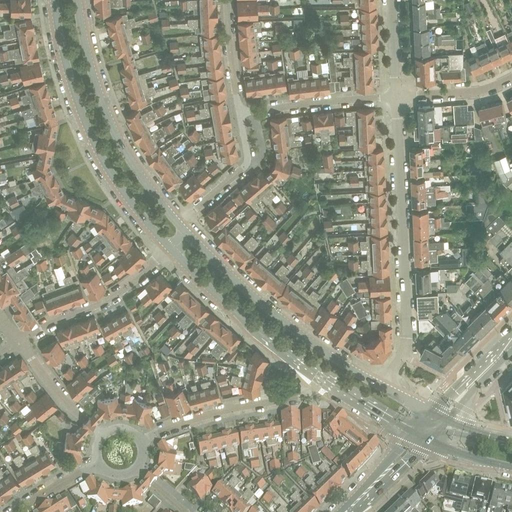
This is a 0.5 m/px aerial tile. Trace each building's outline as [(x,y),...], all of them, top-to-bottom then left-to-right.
[(254,0),(236,1),(237,10),(268,8),(268,4),(257,5),(256,0),(254,0)] [(121,1),(94,3),(95,13),(110,12),(109,6),(121,6),(121,1)] [(414,1),(414,14),(440,12),(440,7),(426,8),(425,1),(414,1)] [(470,1),(464,3),(467,13),(474,11),(470,1)] [(217,12),(217,11),(216,2),(187,4),(187,8),(193,8),(193,13),(199,13),(217,12)] [(30,16),(30,7),(0,6),(0,11),(10,11),(10,16),(30,16)] [(359,18),(361,18),(376,17),(376,7),(357,8),(357,14),(359,14),(359,18)] [(268,13),(268,8),(237,10),(237,19),(257,18),(257,13),(268,13)] [(188,23),(217,21),(217,12),(199,13),(199,18),(188,19),(188,23)] [(441,17),(440,12),(414,14),(415,26),(426,25),(426,18),(441,17)] [(126,13),(121,15),(106,19),(109,28),(135,20),(133,17),(128,18),(126,13)] [(377,27),(376,17),(361,18),(359,18),(359,23),(358,23),(358,28),(362,28),(377,27)] [(3,30),(4,35),(6,34),(33,29),(31,19),(9,23),(10,29),(3,30)] [(109,28),(111,38),(132,31),(130,26),(136,25),(135,20),(109,28)] [(259,20),(252,21),(237,22),(238,32),(261,31),(259,20)] [(195,32),(216,31),(216,22),(217,22),(217,21),(188,23),(188,27),(194,27),(195,32)] [(360,38),(362,38),(377,37),(377,27),(362,28),(358,28),(358,34),(360,34),(360,38)] [(415,28),(415,40),(442,39),(442,34),(436,34),(436,33),(430,34),(430,28),(415,28)] [(33,29),(6,34),(4,35),(5,39),(18,36),(19,41),(35,38),(33,29)] [(111,38),(114,47),(129,42),(141,39),(151,36),(149,32),(133,37),(132,31),(111,38)] [(239,42),(254,41),(259,41),(258,36),(261,35),(261,31),(238,32),(239,42)] [(504,60),(495,38),(492,32),(488,34),(494,47),(488,50),(495,64),(504,60)] [(201,45),(219,43),(218,33),(200,35),(201,45)] [(501,36),(495,38),(504,60),(511,56),(511,50),(505,34),(501,36)] [(377,37),(362,38),(360,38),(360,43),(359,43),(359,48),(378,47),(377,37)] [(8,54),(10,53),(37,49),(35,38),(19,41),(20,47),(7,50),(8,54)] [(415,40),(416,53),(431,52),(436,52),(435,44),(441,44),(441,45),(454,44),(454,39),(449,39),(442,39),(415,40)] [(259,41),(254,41),(239,42),(240,53),(258,51),(258,47),(259,46),(259,41)] [(132,53),(129,42),(114,47),(116,55),(118,56),(121,55),(123,60),(139,56),(138,51),(132,53)] [(475,47),(478,54),(485,68),(495,64),(488,50),(485,42),(475,47)] [(202,55),(205,55),(220,53),(219,43),(201,45),(202,55)] [(463,61),(463,67),(465,68),(466,78),(466,77),(474,73),(485,68),(478,54),(475,47),(475,46),(470,48),(474,57),(463,61)] [(39,58),(37,49),(10,53),(8,54),(9,58),(22,55),(23,61),(39,58)] [(343,61),(370,59),(369,50),(349,51),(349,56),(343,56),(343,61)] [(240,53),(241,63),(261,61),(260,55),(259,55),(258,51),(240,53)] [(206,61),(206,65),(221,63),(220,53),(205,55),(202,55),(198,55),(199,61),(206,61)] [(416,56),(417,69),(463,67),(463,61),(463,54),(416,56)] [(139,58),(134,59),(124,62),(125,68),(121,69),(121,70),(123,78),(138,74),(135,65),(140,63),(139,58)] [(370,69),(370,59),(343,61),(343,65),(350,65),(350,70),(370,69)] [(11,77),(41,70),(39,62),(20,66),(21,71),(10,74),(11,77)] [(315,63),(316,71),(317,76),(318,93),(329,92),(335,91),(333,81),(328,82),(327,73),(321,73),(320,62),(315,63)] [(222,73),(221,63),(206,65),(207,71),(200,71),(200,76),(222,73)] [(463,67),(417,69),(418,82),(436,81),(443,81),(466,80),(466,78),(465,68),(463,67)] [(273,73),(273,74),(275,90),(285,88),(283,69),(277,70),(278,72),(273,73)] [(298,95),(309,94),(307,75),(306,69),(296,70),(296,78),(297,78),(297,80),(298,95)] [(343,76),(344,80),(371,78),(370,69),(350,70),(350,75),(343,76)] [(43,79),(41,70),(11,77),(12,82),(23,79),(24,83),(43,79)] [(123,78),(126,87),(146,81),(144,76),(150,75),(149,70),(138,74),(123,78)] [(275,90),(273,74),(273,73),(269,73),(269,72),(262,73),(265,91),(275,90)] [(265,91),(262,73),(257,73),(258,75),(253,76),(253,77),(255,93),(265,91)] [(307,75),(309,94),(318,93),(317,76),(313,76),(312,74),(307,75)] [(208,83),(209,87),(224,85),(222,75),(201,78),(202,84),(208,83)] [(255,93),(253,77),(253,76),(249,77),(249,75),(242,75),(243,79),(245,94),(255,93)] [(298,95),(297,80),(297,78),(296,78),(292,79),(292,77),(286,77),(288,96),(298,95)] [(344,84),(350,84),(351,89),(356,89),(371,88),(371,78),(344,80),(344,84)] [(126,87),(128,97),(154,89),(153,85),(147,87),(146,81),(126,87)] [(21,96),(22,100),(48,91),(44,82),(24,89),(26,94),(21,96)] [(204,99),(211,98),(225,95),(224,85),(209,87),(202,88),(204,99)] [(128,97),(131,106),(146,102),(151,100),(150,95),(156,93),(154,89),(128,97)] [(36,105),(51,100),(48,91),(22,100),(24,104),(29,102),(30,107),(36,105)] [(199,108),(200,112),(228,107),(227,105),(226,106),(224,98),(204,101),(205,107),(199,108)] [(36,105),(30,107),(32,112),(27,113),(29,118),(33,116),(38,115),(54,109),(51,100),(36,105)] [(502,102),(491,105),(498,130),(502,128),(503,128),(502,123),(507,122),(502,102)] [(155,112),(164,107),(162,103),(153,108),(155,112)] [(475,123),(474,110),(468,110),(468,104),(461,104),(461,112),(459,115),(460,124),(468,124),(475,123)] [(186,115),(195,114),(194,109),(191,109),(190,105),(185,106),(186,115)] [(420,127),(443,125),(442,105),(434,106),(419,107),(419,115),(420,126),(420,127)] [(492,131),(498,130),(491,105),(479,108),(483,123),(489,122),(492,131)] [(166,111),(164,107),(155,112),(157,116),(166,111)] [(228,107),(200,112),(200,116),(211,114),(212,119),(229,116),(228,107)] [(346,115),(346,119),(373,118),(372,108),(357,109),(357,110),(352,110),(352,115),(346,115)] [(44,127),(50,128),(49,129),(50,129),(50,130),(56,132),(56,129),(57,123),(56,118),(57,118),(54,109),(38,115),(33,116),(36,125),(45,121),(45,123),(44,127)] [(138,109),(125,116),(130,125),(153,113),(152,109),(141,114),(138,109)] [(332,111),(321,113),(325,140),(329,139),(329,134),(334,133),(332,111)] [(130,125),(134,134),(148,127),(145,122),(155,117),(153,113),(130,125)] [(326,146),(325,140),(321,113),(312,114),(315,135),(320,135),(321,146),(326,146)] [(202,127),(203,131),(231,125),(229,116),(212,119),(213,124),(202,127)] [(270,119),(271,128),(298,124),(310,123),(310,119),(292,121),(291,116),(286,117),(270,119)] [(352,123),(353,128),(373,127),(373,118),(346,119),(346,124),(352,123)] [(345,124),(345,119),(335,120),(336,130),(345,129),(344,124),(345,124)] [(163,126),(164,130),(173,125),(171,122),(163,126)] [(271,128),(272,138),(294,135),(293,130),(310,127),(310,123),(298,124),(271,128)] [(421,139),(424,139),(444,138),(444,142),(469,140),(468,124),(460,124),(455,124),(443,125),(420,127),(421,139)] [(173,125),(164,130),(166,134),(175,129),(173,125)] [(231,127),(231,125),(203,131),(204,135),(215,133),(216,139),(231,136),(230,127),(231,127)] [(474,126),(475,140),(485,140),(481,128),(474,126)] [(44,127),(44,129),(43,133),(35,132),(33,141),(54,145),(56,139),(54,139),(56,132),(50,130),(50,129),(49,129),(50,128),(44,127)] [(138,143),(139,143),(162,131),(161,127),(150,132),(148,127),(134,134),(138,143)] [(346,134),(347,138),(374,137),(373,127),(353,128),(353,134),(346,134)] [(195,129),(191,132),(197,138),(201,135),(195,129)] [(139,143),(144,152),(157,145),(155,140),(164,135),(162,131),(139,143)] [(197,138),(191,132),(188,135),(193,142),(197,138)] [(274,147),(285,146),(290,145),(301,144),(300,139),(294,140),(294,135),(272,138),(274,147)] [(218,151),(220,150),(235,147),(233,137),(216,141),(218,151)] [(374,147),(374,137),(347,138),(347,143),(353,143),(353,148),(374,147)] [(185,144),(189,149),(194,146),(189,140),(185,144)] [(54,145),(33,141),(31,150),(40,152),(38,158),(43,159),(44,157),(51,158),(52,152),(53,152),(54,145)] [(152,163),(174,147),(171,144),(162,151),(158,146),(146,155),(152,163)] [(158,172),(171,163),(175,159),(172,154),(176,151),(174,147),(152,163),(158,172)] [(235,147),(220,150),(218,151),(220,161),(222,160),(237,157),(235,147)] [(412,161),(426,161),(430,160),(430,147),(423,147),(423,148),(411,149),(412,161)] [(276,155),(273,163),(288,168),(292,159),(286,157),(285,148),(275,149),(276,155)] [(366,159),(383,158),(383,148),(363,149),(364,156),(365,156),(366,159)] [(187,163),(195,157),(193,153),(185,159),(187,163)] [(494,160),(499,173),(501,176),(503,181),(511,172),(510,169),(505,156),(494,160)] [(51,158),(44,157),(43,159),(38,158),(37,166),(38,168),(33,170),(37,179),(38,178),(52,170),(49,165),(50,160),(51,158)] [(198,160),(195,157),(187,163),(190,166),(198,160)] [(364,169),(383,168),(383,158),(366,159),(364,159),(364,169)] [(174,167),(171,163),(158,172),(163,180),(186,164),(183,160),(174,167)] [(412,174),(422,173),(422,177),(444,176),(443,171),(424,172),(424,166),(426,166),(426,161),(412,161),(412,174)] [(324,166),(324,168),(324,172),(334,171),(333,162),(328,163),(323,163),(323,166),(324,166)] [(285,177),(288,168),(273,163),(271,169),(266,174),(275,184),(283,177),(285,177)] [(163,180),(169,188),(183,179),(180,174),(188,168),(186,164),(163,180)] [(383,168),(364,169),(365,175),(366,175),(367,179),(384,178),(383,168)] [(184,193),(208,172),(205,169),(196,176),(193,173),(178,186),(184,193)] [(30,187),(33,191),(56,178),(52,170),(38,178),(37,179),(33,180),(35,185),(30,187)] [(299,173),(291,170),(290,175),(298,178),(308,185),(311,181),(299,174),(299,173)] [(253,177),(271,198),(275,195),(271,191),(275,187),(261,171),(253,177)] [(210,175),(208,172),(184,193),(190,200),(195,196),(199,192),(205,187),(202,183),(210,175)] [(511,174),(504,182),(503,183),(507,187),(511,181),(511,174)] [(268,201),(271,198),(253,177),(246,184),(260,200),(264,196),(268,201)] [(34,195),(39,192),(42,197),(46,195),(47,195),(61,187),(56,178),(33,191),(34,195)] [(384,189),(384,178),(367,179),(367,184),(365,185),(365,190),(384,189)] [(413,192),(444,191),(451,191),(450,185),(426,186),(426,179),(412,180),(413,192)] [(0,191),(8,186),(7,182),(0,183),(0,191)] [(257,203),(260,200),(246,184),(239,190),(249,201),(257,210),(260,207),(257,203)] [(63,192),(61,187),(47,195),(46,195),(50,204),(56,201),(56,202),(63,205),(65,201),(67,202),(70,195),(68,195),(63,192)] [(478,204),(489,203),(494,188),(477,188),(478,204)] [(368,202),(385,201),(385,191),(365,192),(366,198),(367,198),(368,202)] [(444,191),(413,192),(414,205),(429,204),(429,197),(441,196),(441,197),(444,197),(444,191)] [(238,198),(240,202),(244,206),(248,202),(239,192),(235,195),(238,198)] [(7,199),(9,203),(17,199),(15,195),(7,199)] [(69,208),(67,212),(66,216),(74,220),(83,200),(77,197),(77,198),(70,195),(67,202),(65,201),(63,205),(69,208)] [(19,204),(17,199),(9,203),(12,207),(19,204)] [(204,216),(209,223),(233,202),(230,199),(222,206),(218,203),(213,208),(212,208),(208,212),(209,212),(204,216)] [(93,218),(95,213),(92,212),(95,206),(89,204),(89,203),(83,200),(74,220),(83,224),(86,216),(90,217),(93,218)] [(281,201),(277,204),(283,211),(286,208),(281,201)] [(366,212),(386,211),(385,201),(368,202),(368,206),(366,207),(366,212)] [(236,206),(233,202),(209,223),(215,230),(234,213),(231,209),(236,206)] [(466,204),(466,210),(475,210),(475,220),(484,219),(489,204),(489,203),(478,204),(466,204)] [(283,211),(277,204),(273,208),(279,214),(283,211)] [(480,229),(490,239),(496,232),(507,222),(489,204),(484,219),(480,229)] [(95,206),(92,212),(95,213),(93,218),(97,220),(98,221),(94,224),(100,231),(113,220),(108,213),(107,214),(104,210),(97,207),(95,206)] [(244,213),(248,217),(254,211),(250,208),(244,213)] [(414,211),(414,223),(443,221),(443,217),(439,217),(439,212),(429,212),(429,210),(414,211)] [(254,211),(248,217),(251,221),(257,215),(254,211)] [(368,222),(386,221),(386,211),(366,212),(366,218),(368,218),(368,222)] [(54,219),(51,215),(45,222),(48,226),(54,219)] [(261,222),(265,226),(272,219),(268,215),(261,222)] [(272,219),(265,226),(269,231),(277,224),(272,219)] [(107,237),(119,227),(113,220),(100,231),(93,238),(96,241),(100,238),(103,241),(107,237)] [(367,232),(387,231),(386,221),(368,222),(369,226),(367,226),(367,232)] [(414,223),(415,235),(430,235),(430,233),(435,233),(435,227),(442,226),(442,225),(446,225),(449,225),(449,221),(443,221),(414,223)] [(224,226),(213,238),(220,244),(239,225),(236,222),(229,230),(224,226)] [(10,230),(13,234),(20,229),(17,225),(10,230)] [(220,244),(228,252),(239,240),(235,236),(242,228),(239,225),(220,244)] [(119,227),(107,237),(103,241),(106,245),(102,248),(105,252),(126,235),(119,227)] [(20,229),(13,234),(16,238),(23,234),(20,229)] [(282,241),(287,235),(283,231),(278,237),(282,241)] [(70,245),(72,243),(78,237),(72,232),(67,238),(69,240),(67,242),(70,245)] [(511,247),(511,248),(496,232),(490,239),(499,248),(503,253),(511,261),(511,247)] [(360,245),(387,243),(387,234),(366,234),(366,240),(360,240),(360,245)] [(108,255),(112,252),(115,256),(119,252),(132,242),(126,235),(105,252),(108,255)] [(287,235),(282,241),(285,244),(291,238),(287,235)] [(228,252),(235,258),(254,239),(251,236),(243,244),(239,240),(228,252)] [(82,240),(78,237),(72,243),(76,246),(82,240)] [(416,250),(441,249),(449,249),(448,242),(429,243),(429,237),(415,237),(416,250)] [(235,258),(242,266),(253,254),(249,250),(257,242),(254,239),(235,258)] [(35,264),(34,262),(42,257),(30,240),(4,257),(0,259),(0,286),(19,274),(18,274),(27,268),(27,269),(35,264)] [(87,242),(83,246),(87,251),(92,247),(87,242)] [(367,254),(388,253),(387,243),(360,245),(360,249),(366,249),(367,254)] [(133,245),(123,255),(119,258),(122,261),(114,270),(116,272),(139,251),(133,245)] [(80,246),(75,248),(79,256),(84,254),(80,246)] [(75,258),(79,256),(75,248),(71,251),(75,258)] [(416,250),(416,263),(432,262),(438,261),(438,253),(442,253),(441,249),(416,250)] [(96,260),(102,255),(99,251),(93,257),(96,260)] [(146,257),(139,251),(116,272),(120,276),(128,268),(131,271),(137,266),(138,266),(142,263),(141,262),(146,257)] [(244,267),(252,273),(270,254),(266,251),(259,259),(254,255),(244,267)] [(286,259),(289,262),(295,256),(291,253),(286,259)] [(361,263),(388,262),(388,253),(367,254),(367,259),(361,259),(361,263)] [(511,278),(511,261),(503,253),(500,256),(501,258),(499,260),(508,268),(505,272),(511,278)] [(259,281),(269,269),(265,265),(273,257),(270,254),(252,273),(251,274),(259,281)] [(105,259),(102,255),(96,260),(99,264),(105,259)] [(295,256),(289,262),(293,266),(298,259),(295,256)] [(499,316),(511,303),(511,300),(480,268),(470,257),(468,265),(476,273),(466,283),(479,296),(499,316)] [(389,272),(388,262),(361,263),(361,268),(367,268),(368,273),(389,272)] [(105,289),(96,272),(93,265),(89,268),(87,264),(84,266),(97,293),(105,289)] [(266,288),(267,287),(284,267),(281,264),(273,273),(269,269),(259,281),(266,288)] [(480,268),(511,300),(511,282),(502,272),(497,277),(484,264),(480,268)] [(90,297),(97,293),(84,266),(80,268),(85,277),(81,280),(90,297)] [(306,275),(310,269),(306,266),(302,272),(306,275)] [(287,270),(284,267),(267,287),(274,294),(284,282),(289,278),(284,274),(287,270)] [(329,277),(335,270),(331,267),(326,274),(329,277)] [(23,300),(26,298),(30,295),(30,296),(38,291),(37,282),(20,294),(17,290),(20,289),(15,281),(29,272),(27,269),(27,268),(18,274),(19,274),(0,286),(0,295),(3,300),(7,297),(13,306),(23,300)] [(310,269),(306,275),(310,278),(314,272),(310,269)] [(335,270),(329,277),(336,283),(341,277),(339,274),(335,270)] [(430,270),(417,271),(417,290),(431,289),(431,292),(437,292),(437,280),(431,281),(430,270)] [(110,272),(102,276),(104,280),(112,276),(110,272)] [(140,298),(143,301),(166,280),(160,273),(155,277),(151,280),(151,281),(145,287),(149,290),(140,298)] [(358,285),(389,284),(389,275),(368,276),(369,281),(358,281),(358,285)] [(79,280),(73,282),(71,276),(67,278),(76,302),(85,299),(81,287),(79,280)] [(112,276),(104,280),(106,284),(114,280),(112,276)] [(347,287),(351,284),(347,277),(342,280),(347,287)] [(65,285),(60,287),(67,305),(76,302),(67,278),(63,279),(65,285)] [(276,296),(284,302),(301,280),(297,278),(294,282),(290,279),(276,296)] [(172,287),(166,280),(143,301),(146,305),(155,297),(157,300),(172,287)] [(301,280),(284,302),(291,308),(305,290),(301,287),(304,283),(301,280)] [(347,287),(342,280),(338,283),(342,290),(347,287)] [(53,282),(49,284),(58,308),(67,305),(60,287),(56,288),(53,282)] [(166,310),(167,309),(187,290),(179,282),(168,294),(172,298),(163,308),(166,310)] [(49,311),(58,308),(49,284),(46,285),(48,291),(42,293),(44,297),(49,311)] [(347,287),(351,294),(355,291),(351,284),(347,287)] [(364,295),(390,293),(389,284),(358,285),(358,290),(364,290),(364,295)] [(460,284),(447,284),(448,292),(457,291),(460,284)] [(351,294),(347,287),(342,290),(347,296),(351,294)] [(178,313),(183,308),(194,296),(187,290),(167,309),(166,310),(169,314),(171,312),(174,309),(178,313)] [(291,308),(299,313),(316,292),(312,290),(309,294),(305,290),(291,308)] [(316,292),(299,313),(307,320),(320,303),(316,300),(319,295),(316,292)] [(464,350),(481,333),(470,323),(459,311),(457,309),(451,315),(446,311),(449,309),(448,307),(444,308),(444,302),(439,303),(438,293),(418,294),(418,315),(429,315),(431,316),(437,323),(448,334),(464,350)] [(180,325),(182,323),(201,303),(194,296),(183,308),(187,312),(177,322),(180,325)] [(371,308),(390,307),(390,296),(371,297),(371,308)] [(470,323),(481,333),(499,316),(479,296),(474,301),(471,298),(470,299),(476,306),(474,308),(471,305),(464,311),(459,306),(457,308),(459,310),(459,311),(470,323)] [(337,298),(335,301),(317,327),(324,332),(336,316),(332,313),(341,301),(337,298)] [(310,322),(317,327),(335,301),(332,299),(325,308),(321,305),(310,322)] [(359,309),(364,306),(360,299),(355,302),(359,309)] [(13,315),(17,321),(31,311),(24,300),(23,300),(13,306),(16,310),(13,311),(13,315)] [(132,311),(137,308),(134,302),(128,305),(132,311)] [(359,309),(355,302),(351,304),(355,311),(359,309)] [(208,310),(201,303),(182,323),(180,325),(183,328),(185,326),(193,318),(197,321),(208,310)] [(364,306),(359,309),(363,316),(367,314),(364,306)] [(391,317),(390,307),(371,308),(372,318),(391,317)] [(363,316),(359,309),(355,311),(359,318),(363,316)] [(157,320),(163,314),(159,310),(153,316),(157,320)] [(24,327),(37,319),(31,311),(17,321),(20,326),(24,327)] [(132,332),(129,326),(134,323),(127,311),(118,315),(128,334),(132,332)] [(327,334),(334,339),(352,313),(348,311),(342,320),(338,318),(327,334)] [(197,340),(199,338),(217,318),(209,312),(199,323),(204,327),(195,338),(197,340)] [(355,316),(352,313),(334,339),(342,344),(353,328),(349,325),(355,316)] [(139,314),(134,317),(137,323),(143,319),(139,314)] [(167,318),(163,314),(157,320),(153,324),(156,327),(160,323),(160,324),(167,318)] [(118,315),(110,320),(116,333),(121,330),(125,336),(128,334),(118,315)] [(95,316),(85,320),(92,339),(97,338),(94,332),(100,330),(95,316)] [(210,333),(214,337),(224,325),(217,318),(199,338),(197,340),(201,344),(210,333)] [(379,336),(372,340),(381,356),(391,350),(390,349),(392,348),(391,330),(391,318),(371,319),(371,327),(379,327),(379,336)] [(81,337),(85,335),(88,341),(92,339),(85,320),(76,323),(81,337)] [(116,333),(110,320),(101,325),(107,338),(113,335),(116,341),(120,339),(116,333)] [(76,323),(66,327),(73,346),(78,345),(76,339),(81,337),(76,323)] [(437,323),(435,325),(446,336),(448,334),(437,323)] [(168,331),(171,334),(177,328),(173,325),(168,331)] [(213,354),(215,352),(232,331),(224,325),(214,337),(219,340),(210,351),(213,354)] [(69,348),(73,346),(66,327),(57,330),(62,344),(66,342),(69,348)] [(181,332),(177,328),(171,334),(175,338),(181,332)] [(232,331),(215,352),(213,354),(216,356),(225,346),(230,350),(240,338),(232,331)] [(455,359),(464,350),(448,334),(446,336),(441,341),(437,337),(436,339),(439,342),(444,348),(441,351),(454,358),(455,359)] [(446,368),(455,359),(454,358),(441,351),(444,348),(439,342),(436,339),(434,337),(427,345),(421,356),(446,368)] [(114,342),(117,348),(123,345),(120,339),(114,342)] [(357,339),(350,349),(368,362),(369,361),(370,363),(381,356),(372,340),(365,344),(357,339)] [(57,340),(49,345),(58,358),(65,353),(57,340)] [(190,350),(195,344),(192,340),(186,346),(190,350)] [(101,343),(96,345),(100,353),(105,350),(101,343)] [(159,348),(166,355),(171,350),(164,344),(159,348)] [(195,344),(190,350),(193,353),(199,347),(195,344)] [(50,363),(58,358),(49,345),(41,350),(50,363)] [(100,353),(96,345),(92,348),(96,355),(100,353)] [(147,346),(141,349),(144,354),(150,351),(147,346)] [(230,354),(234,357),(239,351),(235,348),(230,354)] [(255,350),(249,357),(237,354),(236,357),(238,358),(248,361),(263,365),(267,360),(255,350)] [(132,351),(127,354),(132,361),(136,359),(132,351)] [(106,358),(108,362),(116,357),(113,353),(106,358)] [(127,364),(132,361),(127,354),(123,356),(127,364)] [(230,362),(234,357),(230,354),(226,359),(230,362)] [(84,355),(80,358),(85,364),(89,361),(84,355)] [(8,362),(17,375),(20,380),(27,374),(31,372),(28,368),(29,368),(22,358),(18,360),(16,357),(8,362)] [(118,361),(116,357),(108,362),(111,366),(118,361)] [(247,365),(246,371),(261,375),(263,365),(248,361),(238,358),(236,357),(235,362),(247,365)] [(85,364),(80,358),(76,361),(81,367),(85,364)] [(23,384),(20,380),(17,375),(8,362),(0,368),(9,381),(13,378),(19,387),(23,384)] [(0,368),(0,367),(0,384),(7,395),(11,393),(5,384),(9,381),(0,368)] [(69,367),(66,370),(72,376),(75,373),(69,367)] [(66,385),(71,391),(94,371),(92,368),(87,372),(84,368),(66,385)] [(72,376),(66,370),(63,373),(68,379),(72,376)] [(71,391),(78,398),(93,385),(89,381),(97,374),(94,371),(71,391)] [(231,378),(233,379),(243,381),(243,380),(258,384),(261,375),(246,371),(244,377),(232,374),(231,378)] [(226,378),(218,380),(219,384),(222,395),(229,394),(226,383),(227,382),(226,378)] [(230,382),(232,382),(242,385),(243,394),(260,391),(258,384),(243,380),(243,381),(233,379),(231,378),(230,382)] [(174,380),(170,381),(180,410),(189,407),(182,388),(177,390),(174,380)] [(205,381),(207,387),(210,401),(220,399),(216,385),(211,386),(210,380),(205,381)] [(172,413),(180,410),(170,381),(166,383),(170,393),(165,395),(172,413)] [(207,387),(205,381),(195,383),(200,404),(210,401),(207,387)] [(125,393),(125,399),(130,399),(130,393),(133,393),(133,383),(126,382),(125,393)] [(190,406),(200,404),(195,383),(191,385),(192,391),(187,392),(190,406)] [(100,391),(96,386),(95,386),(90,391),(94,396),(100,391)] [(32,390),(28,393),(33,399),(37,396),(32,390)] [(80,400),(85,405),(94,396),(90,391),(80,400)] [(28,418),(52,399),(46,392),(31,405),(34,408),(25,415),(28,418)] [(29,402),(33,399),(28,393),(24,396),(29,402)] [(159,404),(165,402),(163,395),(157,397),(159,404)] [(117,397),(107,398),(110,413),(117,412),(124,413),(125,405),(118,404),(117,397)] [(110,413),(107,398),(98,400),(99,407),(93,414),(90,417),(89,418),(87,420),(92,426),(98,419),(103,414),(110,413)] [(16,399),(12,402),(17,409),(21,406),(16,399)] [(57,406),(52,399),(28,418),(31,421),(39,415),(42,419),(57,406)] [(130,413),(137,417),(143,402),(134,399),(131,405),(125,405),(124,413),(130,413)] [(17,409),(12,402),(8,405),(13,412),(17,409)] [(154,421),(149,412),(152,406),(143,402),(137,417),(144,419),(147,425),(154,421)] [(162,417),(170,414),(165,403),(157,406),(162,417)] [(4,412),(0,416),(6,421),(10,418),(4,412)] [(57,417),(61,420),(65,416),(61,412),(57,417)] [(287,444),(291,444),(290,413),(281,414),(282,434),(286,434),(287,444)] [(298,413),(290,413),(291,444),(295,444),(295,433),(300,433),(298,413)] [(307,444),(311,444),(311,413),(302,413),(302,433),(307,433),(307,444)] [(311,413),(311,444),(311,447),(316,446),(315,444),(315,433),(320,433),(320,423),(320,413),(311,413)] [(330,413),(322,413),(322,428),(323,429),(333,437),(334,436),(337,438),(339,436),(356,450),(354,452),(356,454),(361,449),(361,448),(360,446),(365,439),(344,423),(346,421),(337,413),(334,416),(330,413)] [(83,424),(81,427),(74,434),(67,432),(65,442),(81,445),(82,436),(89,429),(92,426),(87,420),(84,424),(83,423),(83,424)] [(9,426),(12,430),(19,425),(16,421),(9,426)] [(22,429),(19,425),(12,430),(15,434),(22,429)] [(278,425),(268,427),(270,441),(271,447),(276,446),(275,440),(281,439),(278,425)] [(259,428),(261,442),(266,442),(267,448),(271,447),(270,441),(268,427),(259,428)] [(259,428),(248,430),(251,444),(252,450),(256,450),(255,443),(261,442),(259,428)] [(251,444),(248,430),(238,431),(241,446),(247,445),(248,451),(252,450),(251,444)] [(26,435),(30,442),(34,440),(30,432),(26,435)] [(235,432),(226,435),(231,456),(235,455),(234,447),(239,446),(235,432)] [(26,445),(30,442),(26,435),(21,438),(26,445)] [(231,456),(226,435),(216,437),(219,451),(225,449),(227,457),(231,456)] [(216,437),(206,440),(210,453),(212,461),(216,459),(214,452),(219,451),(216,437)] [(8,441),(12,449),(16,446),(12,439),(8,441)] [(361,449),(356,454),(345,465),(340,470),(349,479),(365,463),(379,447),(368,439),(366,441),(365,439),(360,446),(361,448),(361,449)] [(212,461),(210,453),(206,440),(196,442),(200,456),(206,454),(208,462),(212,461)] [(8,451),(12,449),(8,441),(3,444),(8,451)] [(72,453),(75,461),(83,458),(80,452),(81,445),(65,442),(64,452),(72,453)] [(42,453),(37,445),(36,443),(33,445),(46,468),(55,463),(47,450),(42,453)] [(169,451),(165,443),(157,446),(160,453),(159,460),(175,462),(176,453),(169,451)] [(27,455),(30,460),(38,473),(46,468),(33,445),(29,447),(32,453),(27,455)] [(331,463),(335,458),(325,448),(321,452),(331,463)] [(26,463),(21,455),(20,453),(16,455),(30,478),(38,473),(30,460),(26,463)] [(30,478),(16,455),(13,457),(19,467),(14,470),(22,483),(30,478)] [(151,475),(147,478),(153,484),(156,481),(157,480),(156,480),(158,479),(159,477),(165,471),(173,472),(175,462),(159,460),(158,467),(154,472),(152,473),(151,475)] [(340,461),(336,465),(340,470),(345,465),(340,461)] [(347,479),(345,478),(336,468),(332,472),(325,464),(321,467),(341,487),(342,487),(340,485),(347,479)] [(0,473),(12,492),(13,491),(12,489),(19,485),(11,473),(7,468),(3,471),(0,466),(0,473)] [(199,472),(207,480),(213,474),(210,470),(208,472),(203,467),(199,472)] [(299,471),(305,477),(308,473),(302,467),(299,471)] [(334,494),(341,487),(321,467),(318,470),(325,478),(322,481),(334,494)] [(305,477),(299,471),(295,474),(301,480),(305,477)] [(0,490),(5,497),(12,492),(0,473),(0,490)] [(213,474),(207,480),(211,483),(217,477),(213,474)] [(279,475),(276,479),(282,485),(285,481),(279,475)] [(187,488),(194,494),(205,482),(198,476),(196,478),(196,477),(191,482),(192,483),(187,488)] [(445,494),(447,487),(449,481),(442,479),(441,484),(437,483),(436,483),(430,476),(429,476),(429,477),(426,476),(425,477),(426,480),(424,482),(423,481),(419,485),(420,486),(418,487),(418,488),(414,492),(418,496),(423,501),(430,493),(434,496),(444,498),(445,494)] [(327,500),(334,494),(322,481),(318,485),(311,477),(308,480),(327,500)] [(150,487),(153,484),(147,478),(144,482),(143,483),(141,484),(137,489),(130,490),(133,505),(142,504),(141,497),(147,490),(148,488),(149,487),(150,488),(150,487)] [(253,484),(257,488),(262,481),(258,478),(253,484)] [(87,498),(96,502),(103,487),(96,485),(93,479),(86,482),(90,492),(87,498)] [(217,500),(218,501),(236,482),(233,479),(227,486),(222,482),(212,493),(218,499),(217,500)] [(278,488),(282,485),(276,479),(272,482),(278,488)] [(444,498),(444,501),(456,504),(454,511),(456,511),(461,511),(464,501),(464,500),(467,489),(469,484),(466,483),(465,484),(463,484),(463,482),(461,482),(461,481),(456,479),(455,480),(454,480),(453,482),(452,485),(451,487),(449,495),(445,494),(444,498)] [(487,511),(488,509),(489,506),(487,506),(489,496),(489,495),(488,494),(489,492),(489,491),(490,487),(489,487),(489,486),(483,484),(483,483),(483,482),(483,481),(482,480),(481,480),(480,479),(479,479),(478,479),(477,479),(477,480),(476,480),(475,481),(475,482),(474,486),(475,486),(471,500),(480,503),(479,504),(481,504),(479,511),(487,511)] [(327,500),(308,480),(305,483),(312,491),(308,495),(317,504),(319,506),(325,500),(326,501),(327,500)] [(262,481),(257,488),(261,491),(266,485),(262,481)] [(194,494),(200,501),(205,495),(206,496),(211,491),(210,491),(212,489),(205,482),(194,494)] [(239,484),(236,482),(218,501),(225,507),(236,495),(232,491),(239,484)] [(110,491),(103,487),(96,502),(105,506),(108,498),(115,499),(116,491),(110,491)] [(501,511),(502,508),(507,489),(501,488),(500,489),(495,488),(493,498),(490,509),(488,509),(487,511),(501,511)] [(511,511),(511,491),(511,492),(511,490),(507,489),(502,508),(509,510),(507,511),(511,511)] [(123,492),(116,491),(115,499),(122,500),(123,507),(133,505),(130,490),(123,492)] [(240,491),(236,495),(225,507),(229,511),(232,511),(249,495),(247,492),(244,495),(240,491)] [(269,492),(266,496),(272,502),(275,498),(269,492)] [(400,502),(410,511),(416,511),(415,511),(414,511),(413,510),(420,503),(410,492),(400,502)] [(54,500),(53,501),(59,511),(71,511),(70,510),(77,507),(68,493),(62,496),(63,497),(55,502),(54,500)] [(304,494),(300,498),(296,494),(293,497),(308,511),(314,511),(318,508),(304,494)] [(249,495),(232,511),(246,511),(250,508),(246,504),(252,497),(249,495)] [(268,505),(272,502),(266,496),(262,500),(268,505)] [(154,497),(153,497),(148,503),(156,509),(162,504),(154,497)] [(294,511),(308,511),(293,497),(290,500),(294,503),(290,507),(294,511)] [(76,502),(80,507),(85,504),(81,499),(76,502)] [(59,511),(53,501),(45,506),(49,511),(59,511)] [(466,511),(470,503),(464,501),(461,511),(466,511)] [(410,511),(400,502),(391,510),(392,511),(410,511)]
